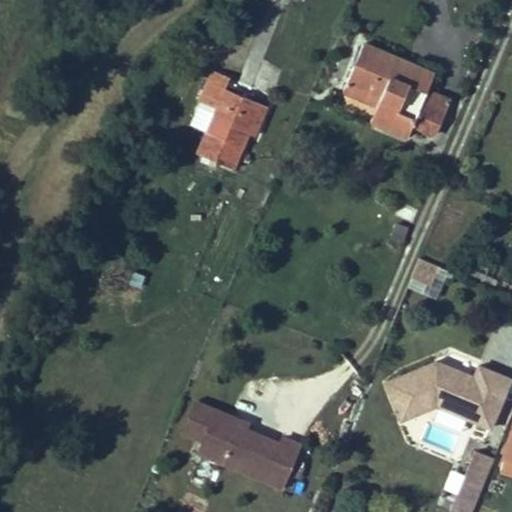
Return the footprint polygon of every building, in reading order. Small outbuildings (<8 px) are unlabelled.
[(364,41),(349,77),(383,91),(376,108),(371,121),(407,136),(412,124),(437,135),(446,115),(421,104),(427,91),(398,79),(406,59),(364,41)] [(406,59),(398,79),(427,91),(435,72),(406,59)] [(212,70),(188,124),(205,131),(196,152),(234,169),(264,105),(225,88),(229,78),(212,70)] [(349,77),(342,93),(376,108),(383,91),(349,77)] [(390,239),(402,243),(414,214),(404,210),(398,224),(397,223),(390,239)] [(121,250),(111,280),(126,286),(138,257),(121,250)] [(440,267),(418,259),(409,282),(431,291),(440,267)] [(491,286),(494,278),(462,263),(458,271),(491,286)] [(473,376),(436,361),(384,383),(400,421),(436,406),(470,420),(478,400),(499,408),(511,379),(477,365),(473,376)] [(279,441),(235,422),(237,416),(198,399),(185,429),(203,437),(198,448),(284,485),(301,443),(282,435),(279,441)] [(499,408),(478,400),(470,420),(490,428),(499,408)] [(511,463),(511,431),(503,461),(511,463)] [(462,511),(469,511),(492,457),(473,449),(449,506),(462,511)]
